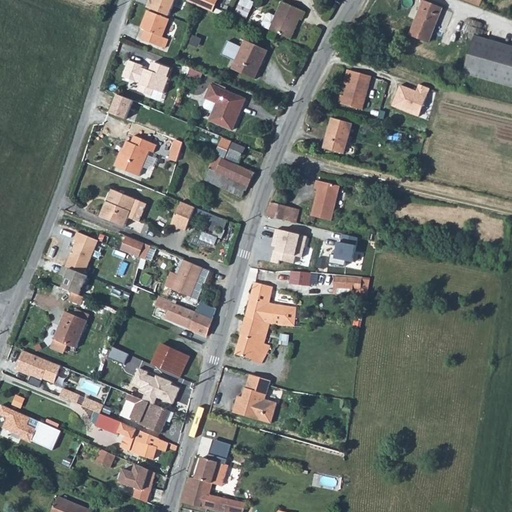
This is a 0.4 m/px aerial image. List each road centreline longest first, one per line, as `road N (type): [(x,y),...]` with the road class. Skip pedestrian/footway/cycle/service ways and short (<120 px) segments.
road 1 (residential): [(169,511),(256,215),(354,0)]
road 2 (residential): [(8,316),(54,209),(123,0)]
road 3 (unknown): [(256,215),(201,185),(165,145),(85,116)]
